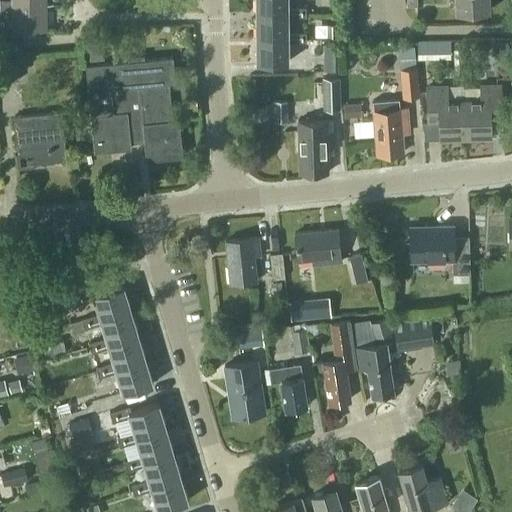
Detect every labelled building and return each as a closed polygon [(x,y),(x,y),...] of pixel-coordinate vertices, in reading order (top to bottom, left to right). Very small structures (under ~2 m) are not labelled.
[(12,4),(46,4),(45,0),(0,0),(0,8),(12,8),(12,4)] [(287,10),(287,6),(287,0),(256,0),(257,10),(287,10)] [(489,10),(488,0),(455,0),(456,11),(489,10)] [(12,4),(12,8),(13,24),(0,24),(0,34),(16,34),(16,29),(46,29),(46,4),(12,4)] [(288,32),(305,32),(306,16),(306,6),(287,6),(287,10),(257,10),(257,36),(288,36),(288,32)] [(338,36),(338,23),(327,23),(327,36),(338,36)] [(115,44),(113,27),(88,29),(89,46),(115,44)] [(288,36),(257,36),(257,61),(288,61),(288,41),(306,40),(305,32),(288,32),(288,36)] [(0,53),(6,53),(21,52),(21,38),(5,39),(0,39),(0,53)] [(509,53),(508,39),(494,40),(494,53),(509,53)] [(418,95),(415,45),(400,46),(403,96),(418,95)] [(86,65),(91,114),(94,151),(131,147),(130,139),(144,137),(146,159),(183,155),(179,119),(172,119),(169,81),(175,80),(172,55),(86,65)] [(2,57),(4,79),(20,78),(18,56),(2,57)] [(340,107),(339,76),(323,76),(324,108),(340,107)] [(464,99),(465,137),(491,136),(490,114),(502,113),(501,84),(480,85),(480,98),(464,99)] [(465,137),(464,99),(448,99),(447,86),(426,87),(427,116),(440,116),(440,137),(465,137)] [(373,99),(374,109),(377,153),(403,151),(402,133),(409,132),(407,107),(400,107),(399,97),(373,99)] [(288,120),(287,100),(274,100),(274,121),(288,120)] [(362,115),(361,102),(344,103),(345,116),(362,115)] [(32,151),(34,165),(66,161),(61,111),(14,116),(17,153),(32,151)] [(305,148),(305,171),(327,171),(327,147),(332,147),(331,119),(299,120),(300,148),(305,148)] [(453,272),(470,271),(469,235),(453,235),(453,225),(410,226),(411,259),(452,258),(453,272)] [(313,264),(341,261),(338,228),(295,232),(298,260),(313,258),(313,264)] [(254,254),(260,253),(258,236),(226,239),(230,282),(257,279),(254,254)] [(285,276),(283,251),(271,252),(273,277),(285,276)] [(368,279),(362,251),(350,254),(357,281),(368,279)] [(116,270),(91,277),(95,292),(120,285),(116,270)] [(283,292),(281,279),(271,280),(272,293),(283,292)] [(101,318),(131,309),(123,285),(95,293),(93,289),(76,294),(78,302),(95,297),(100,313),(101,318)] [(291,319),(331,315),(329,295),(289,299),(291,319)] [(108,342),(138,333),(131,309),(101,318),(100,313),(83,318),(85,327),(102,322),(107,337),(108,342)] [(444,329),(442,314),(394,320),(398,349),(422,346),(422,343),(434,342),(433,331),(444,329)] [(370,343),(371,352),(387,349),(386,340),(392,339),(392,338),(385,315),(349,319),(354,346),(370,343)] [(346,368),(357,367),(354,346),(349,319),(331,322),(337,358),(313,362),(315,374),(325,372),(330,401),(350,398),(346,368)] [(309,349),(305,322),(291,325),(295,351),(309,349)] [(116,366),(145,358),(138,333),(108,342),(107,337),(90,342),(92,351),(110,346),(114,361),(116,366)] [(50,341),(53,354),(63,351),(59,339),(50,341)] [(357,367),(358,368),(368,366),(373,394),(394,390),(389,361),(387,349),(371,352),(370,343),(354,346),(357,367)] [(38,368),(34,351),(14,356),(17,373),(38,368)] [(116,366),(114,361),(97,367),(100,375),(117,370),(123,391),(152,382),(145,358),(116,366)] [(233,416),(265,411),(257,359),(224,364),(233,416)] [(281,380),(285,408),(307,405),(300,362),(268,367),(271,382),(281,380)] [(23,389),(20,377),(8,380),(11,392),(23,389)] [(0,395),(8,393),(4,378),(0,378),(0,395)] [(87,409),(83,395),(55,404),(59,417),(87,409)] [(136,435),(166,426),(158,402),(130,410),(128,406),(110,412),(113,420),(130,415),(135,431),(136,435)] [(95,434),(89,415),(68,422),(75,441),(95,434)] [(464,428),(462,418),(444,422),(447,432),(464,428)] [(144,459),(173,451),(166,426),(136,435),(135,431),(118,436),(120,445),(138,440),(142,455),(144,459)] [(151,484),(180,475),(173,451),(144,459),(142,455),(125,460),(128,469),(145,464),(149,479),(151,484)] [(421,460),(398,467),(411,511),(422,511),(421,508),(447,500),(439,475),(427,479),(421,460)] [(28,478),(25,465),(1,471),(5,484),(28,478)] [(375,511),(376,508),(387,504),(378,474),(355,481),(360,497),(351,499),(355,511),(375,511)] [(151,484),(149,479),(132,484),(135,493),(152,488),(158,508),(188,499),(180,475),(151,484)] [(39,491),(36,479),(24,482),(27,494),(39,491)] [(342,511),(335,487),(313,493),(318,511),(313,511),(342,511)] [(93,501),(90,489),(74,493),(77,506),(93,501)] [(306,511),(302,497),(270,506),(272,511),(306,511)]
